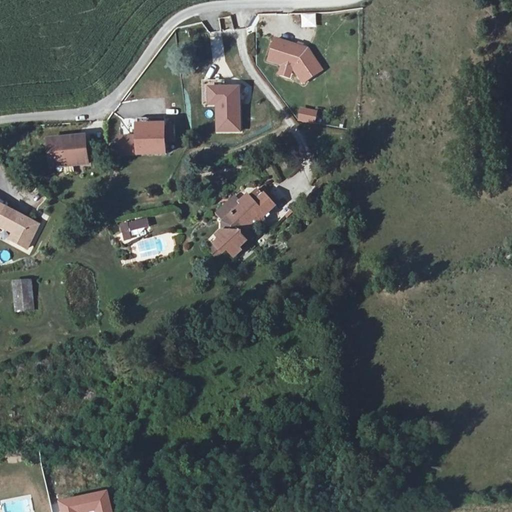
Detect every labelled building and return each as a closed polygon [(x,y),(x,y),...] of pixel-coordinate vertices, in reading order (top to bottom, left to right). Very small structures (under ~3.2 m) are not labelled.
[(316,27),(315,13),(300,14),(301,28),(316,27)] [(222,31),(234,28),(231,15),(219,18),(222,31)] [(321,71),(306,49),(274,40),(267,63),(280,67),(278,76),(289,79),(292,70),(302,84),(321,71)] [(240,85),(214,86),(207,86),(207,106),(215,105),(216,133),(242,132),(240,85)] [(300,107),(297,121),(315,124),(317,109),(300,107)] [(135,138),(117,139),(118,157),(164,154),(163,141),(163,127),(162,122),(134,124),(135,138)] [(171,127),(163,127),(163,141),(172,141),(171,127)] [(46,139),(49,167),(86,163),(84,136),(46,139)] [(231,261),(237,256),(236,252),(243,245),(237,238),(237,233),(241,229),(244,232),(257,222),(258,228),(264,228),(264,217),(277,205),(268,194),(255,205),(250,201),(243,208),(240,205),(222,222),(220,232),(214,239),(217,243),(214,246),(220,255),(223,253),(231,261)] [(20,228),(17,233),(14,239),(31,248),(43,225),(0,202),(0,223),(2,225),(4,220),(20,228)] [(147,218),(119,224),(122,239),(151,232),(147,218)] [(4,220),(2,225),(17,233),(20,228),(4,220)] [(33,278),(11,280),(14,311),(35,309),(33,278)] [(58,504),(60,511),(75,511),(75,510),(92,506),(93,511),(108,511),(104,494),(58,504)]
